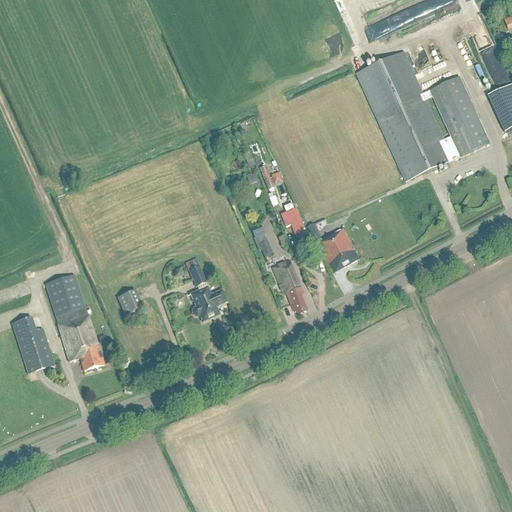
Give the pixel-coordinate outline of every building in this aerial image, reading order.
[(425,0),(384,17),(390,32),(445,9),(440,0),(425,0)] [(421,51),(432,46),(430,41),(419,46),(421,51)] [(461,56),(471,51),(468,44),(458,49),(461,56)] [(406,185),(460,160),(490,146),(460,80),(423,96),(404,54),(356,76),(376,118),(406,185)] [(488,113),(493,125),(509,118),(505,106),(488,113)] [(274,190),(266,168),(260,171),(268,192),(274,190)] [(283,184),(279,175),(271,178),(275,187),(283,184)] [(273,208),(279,205),(275,198),(269,201),(273,208)] [(294,212),(292,206),(284,209),(286,214),(280,217),(286,230),(291,228),(296,241),(298,240),(299,242),(305,240),(304,238),(307,237),(297,211),(294,212)] [(317,245),(334,276),(359,262),(342,231),(317,245)] [(260,249),(264,258),(271,255),(267,246),(260,249)] [(204,285),(205,284),(206,284),(199,269),(198,269),(194,261),(184,265),(195,290),(195,289),(197,293),(206,289),(204,285)] [(297,313),(299,316),(307,313),(301,296),(303,295),(290,264),(273,271),(284,297),(287,296),(294,314),(297,313)] [(87,318),(74,277),(45,287),(58,327),(57,327),(69,364),(80,361),(84,374),(104,368),(88,318),(87,318)] [(207,289),(206,289),(197,293),(188,297),(194,310),(192,310),(191,313),(190,315),(191,318),(194,319),(196,320),(198,319),(201,326),(219,318),(215,310),(227,304),(221,292),(210,297),(207,289)] [(142,310),(135,293),(117,301),(124,318),(142,310)] [(8,310),(0,312),(0,329),(13,325),(8,310)] [(28,377),(54,368),(43,332),(36,334),(31,320),(12,326),(28,377)]
